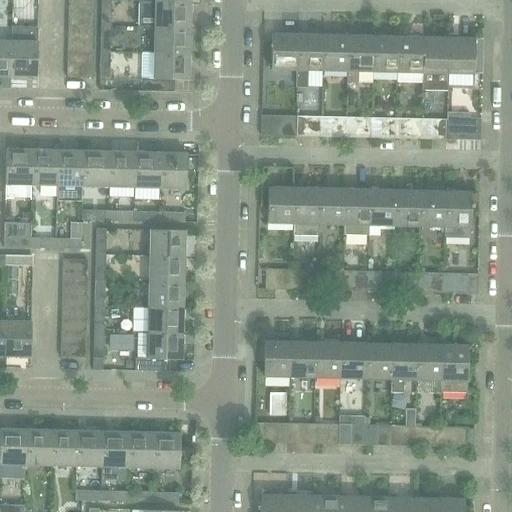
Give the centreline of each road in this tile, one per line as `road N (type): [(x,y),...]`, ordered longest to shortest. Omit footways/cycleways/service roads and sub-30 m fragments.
road 1 (residential): [(510,17),(231,8)]
road 2 (residential): [(225,471),(503,475)]
road 3 (residential): [(505,324),(228,315)]
road 4 (residential): [(230,169),(507,173)]
road 5 (residential): [(0,118),(228,122)]
road 6 (residential): [(0,404),(226,404)]
road 7 (residential): [(507,173),(510,17)]
road 8 (residential): [(503,475),(505,324)]
road 9 (residential): [(228,315),(230,169)]
